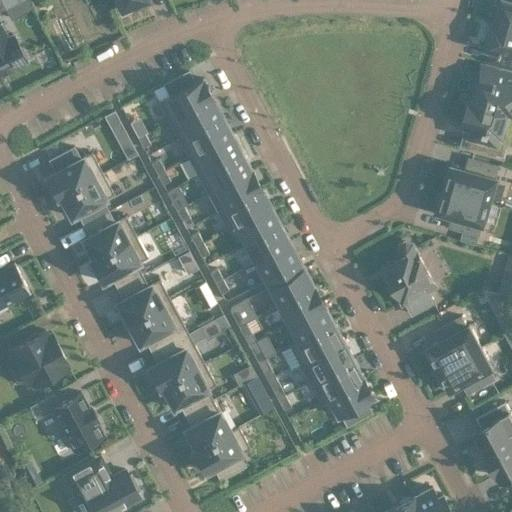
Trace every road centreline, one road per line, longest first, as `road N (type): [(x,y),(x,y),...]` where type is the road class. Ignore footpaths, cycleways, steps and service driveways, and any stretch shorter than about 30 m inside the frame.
road 1 (residential): [(0,155),(188,511)]
road 2 (residential): [(453,9),(397,206),(323,241)]
road 3 (residential): [(209,25),(277,6),(453,9)]
road 4 (residential): [(209,25),(323,241)]
road 5 (residential): [(0,120),(95,69),(209,25)]
road 6 (residential): [(323,241),(421,423)]
road 7 (residential): [(257,511),(421,423)]
